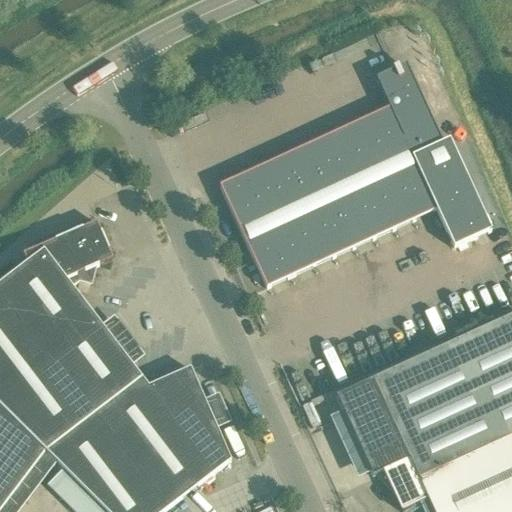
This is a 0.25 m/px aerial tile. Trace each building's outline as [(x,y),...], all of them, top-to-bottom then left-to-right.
[(390,110),(219,189),(266,291),(436,213),(454,251),(491,233),(449,143),(443,146),(405,65),(376,79),(390,110)] [(120,185),(107,187),(110,204),(123,201),(120,185)] [(45,454),(103,511),(165,511),(230,463),(190,370),(148,389),(72,289),(79,284),(90,286),(92,277),(87,275),(86,273),(113,261),(97,224),(41,248),(43,253),(0,285),(0,408),(20,429),(45,454)] [(511,511),(511,318),(372,382),(336,399),(372,478),(383,473),(385,478),(380,482),(393,496),(394,497),(400,511),(404,511),(427,501),(431,511),(511,511)] [(0,511),(45,454),(20,429),(0,408),(0,511)] [(245,497),(250,511),(268,511),(262,491),(245,497)]
